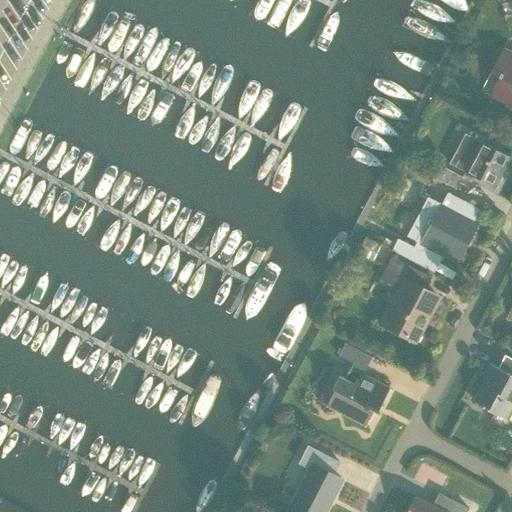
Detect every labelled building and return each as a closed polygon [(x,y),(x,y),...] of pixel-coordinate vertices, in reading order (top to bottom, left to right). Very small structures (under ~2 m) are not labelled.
[(511,52),(503,48),(480,92),(511,107),(511,52)] [(471,136),(455,166),(496,187),(511,157),(471,136)] [(456,189),(462,177),(437,163),(431,176),(456,189)] [(450,208),(442,204),(422,243),(457,262),(477,223),(470,219),(475,208),(456,198),(450,208)] [(358,253),(374,261),(382,244),(366,237),(358,253)] [(415,262),(421,250),(398,238),(392,250),(415,262)] [(415,341),(438,297),(418,286),(425,274),(392,256),(380,278),(401,289),(383,324),(415,341)] [(372,356),(345,343),(331,335),(324,348),(339,355),(353,362),(339,391),(335,389),(326,406),(365,426),(374,410),(377,412),(390,387),(364,373),(372,356)] [(511,374),(493,364),(474,400),(489,408),(488,409),(506,419),(511,408),(511,374)] [(309,511),(325,511),(343,479),(334,475),(340,462),(308,445),(300,461),(311,467),(292,503),(309,511)] [(466,511),(469,508),(439,492),(433,505),(415,496),(406,511),(466,511)]
